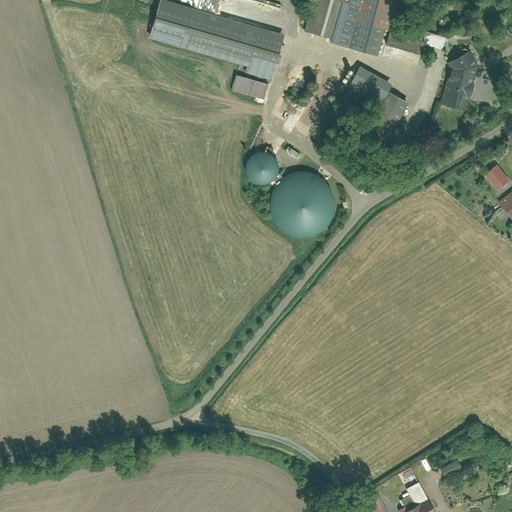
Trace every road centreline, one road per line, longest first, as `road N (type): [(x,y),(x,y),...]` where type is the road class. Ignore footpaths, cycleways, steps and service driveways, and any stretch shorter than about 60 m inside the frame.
road 1 (residential): [(511,123),(356,217),(190,419)]
road 2 (residential): [(360,511),(328,471),(290,443),(190,419)]
road 3 (residential): [(190,419),(0,465)]
